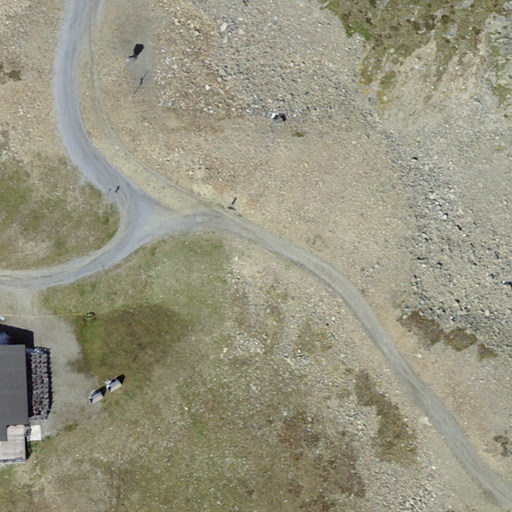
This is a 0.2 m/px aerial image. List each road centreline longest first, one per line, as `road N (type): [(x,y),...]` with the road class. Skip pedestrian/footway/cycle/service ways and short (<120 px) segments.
road 1 (track): [(219,216),(332,277),(485,475),(511,495)]
road 2 (track): [(99,0),(96,89),(113,128),(132,156),(219,216)]
road 3 (track): [(146,221),(78,137),(69,88),(85,0)]
road 4 (track): [(0,277),(72,271),(127,246),(146,221)]
